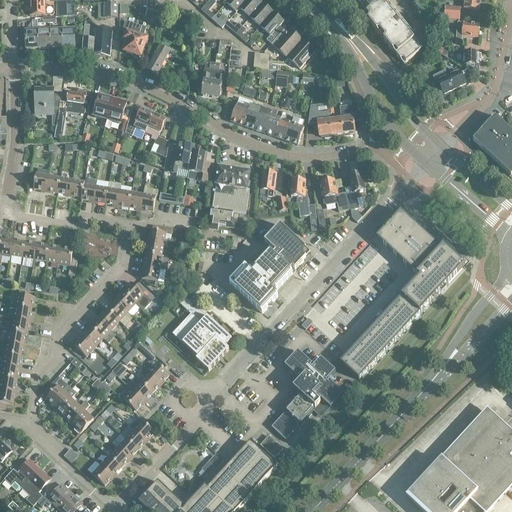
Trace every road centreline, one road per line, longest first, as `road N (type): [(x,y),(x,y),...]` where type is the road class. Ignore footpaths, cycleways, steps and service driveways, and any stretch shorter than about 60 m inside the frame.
road 1 (residential): [(424,162),(113,510)]
road 2 (residential): [(28,425),(40,362),(52,362),(59,335),(124,268),(130,224),(85,217),(83,228),(4,213)]
road 3 (residential): [(368,145),(302,158),(248,142),(127,79),(13,68)]
road 4 (tertiary): [(299,0),(340,39),(383,117),(424,162)]
road 5 (secondary): [(310,511),(445,362)]
road 6 (tertiary): [(438,146),(360,44),(311,0)]
road 7 (residential): [(4,213),(16,137),(13,68)]
road 8 (residential): [(113,510),(28,425)]
road 9 (tertiary): [(424,162),(507,248)]
